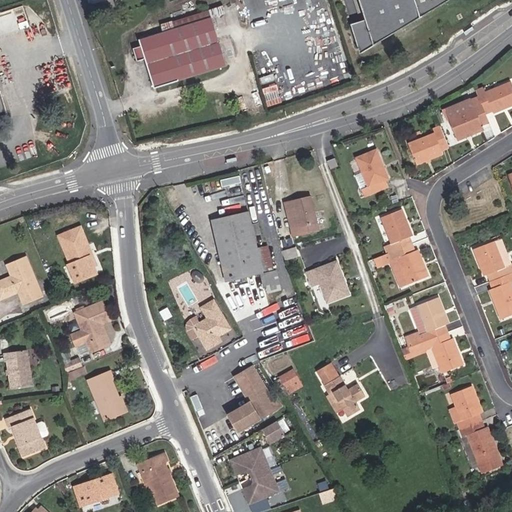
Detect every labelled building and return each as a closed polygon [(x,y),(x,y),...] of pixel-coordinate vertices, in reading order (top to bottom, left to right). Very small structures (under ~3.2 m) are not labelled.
[(105,10),(116,7),(113,0),(105,0),(102,1),(105,10)] [(450,0),(359,0),(366,19),(374,45),(450,0)] [(223,5),(161,25),(163,33),(212,18),(225,14),(223,5)] [(227,66),(212,18),(163,33),(139,40),(141,46),(133,48),(137,61),(145,58),(154,88),(227,66)] [(360,53),(374,45),(366,19),(351,24),(360,53)] [(486,92),(484,87),(478,90),(479,95),(486,113),(493,110),(494,112),(511,105),(511,82),(511,81),(486,92)] [(484,127),(483,125),(490,122),(486,113),(479,95),(445,109),(457,138),(484,127)] [(441,149),(449,146),(441,127),(434,130),(435,133),(409,144),(417,164),(443,153),(441,149)] [(369,187),(363,189),(366,196),(388,188),(385,181),(389,180),(376,149),(357,157),(369,187)] [(336,158),(327,162),(330,170),(339,166),(336,158)] [(311,197),(285,203),(291,229),(299,227),(300,233),(310,230),(308,225),(317,223),(311,197)] [(392,243),(385,246),(387,253),(413,243),(410,237),(413,236),(402,209),(381,217),(392,243)] [(262,273),(273,271),(272,266),(268,247),(258,249),(255,239),(254,235),(252,224),(249,213),(213,221),(226,281),(262,273)] [(94,268),(89,255),(92,254),(81,228),(60,237),(71,265),(69,266),(76,283),(97,275),(94,268)] [(484,275),(488,274),(490,281),(511,272),(511,268),(500,239),(474,249),(484,275)] [(413,243),(387,253),(373,259),(376,267),(391,261),(398,258),(408,284),(429,275),(418,249),(415,251),(413,243)] [(11,274),(0,278),(0,286),(5,298),(18,292),(23,304),(42,295),(26,256),(6,264),(11,274)] [(391,261),(401,287),(408,284),(398,258),(391,261)] [(341,272),(338,262),(307,272),(312,286),(320,283),(327,303),(349,295),(345,283),(343,283),(339,273),(341,272)] [(262,273),(264,283),(276,281),(273,271),(262,273)] [(511,281),(511,272),(490,281),(493,288),(490,289),(502,318),(511,314),(511,286),(511,283),(511,281)] [(419,332),(406,337),(410,347),(447,333),(444,325),(448,324),(438,297),(416,306),(410,308),(419,332)] [(110,342),(102,323),(111,319),(103,301),(75,312),(82,329),(72,333),(76,343),(86,339),(91,350),(110,342)] [(217,336),(230,329),(214,302),(202,308),(208,319),(201,323),(197,316),(191,320),(190,320),(189,321),(188,322),(188,323),(187,323),(187,324),(187,325),(187,326),(186,326),(186,327),(186,328),(187,329),(187,330),(187,331),(188,331),(193,340),(200,336),(207,349),(220,341),(217,336)] [(447,333),(410,347),(403,349),(407,359),(427,352),(433,349),(437,358),(438,359),(443,372),(463,364),(453,338),(450,339),(447,333)] [(76,343),(81,354),(91,350),(86,339),(76,343)] [(431,361),(437,359),(438,359),(437,358),(433,349),(427,352),(431,361)] [(24,352),(5,355),(9,390),(29,387),(24,352)] [(76,369),(80,367),(77,360),(63,365),(66,373),(67,373),(76,369)] [(348,390),(340,377),(332,363),(317,372),(325,386),(331,394),(334,392),(339,401),(343,398),(347,406),(343,408),(348,416),(359,409),(355,402),(364,396),(358,385),(348,390)] [(78,375),(86,372),(84,366),(80,367),(76,369),(78,375)] [(235,377),(251,403),(229,416),(239,432),(278,408),(252,366),(235,377)] [(69,379),(78,375),(76,369),(67,373),(69,379)] [(88,379),(104,420),(122,413),(116,398),(119,397),(112,379),(114,378),(111,371),(88,379)] [(288,389),(301,382),(294,371),(281,378),(288,389)] [(291,394),(303,386),(301,382),(288,389),(291,394)] [(457,422),(460,429),(482,421),(479,414),(482,412),(472,386),(452,394),(456,406),(462,420),(457,422)] [(328,396),(337,412),(343,408),(347,406),(343,398),(339,401),(334,392),(331,394),(328,396)] [(127,411),(121,396),(119,397),(116,398),(122,413),(127,411)] [(449,408),(455,423),(457,422),(462,420),(456,406),(449,408)] [(39,419),(34,421),(28,409),(6,419),(10,429),(14,427),(25,453),(44,445),(39,435),(45,432),(46,429),(42,420),(39,419)] [(286,417),(278,420),(284,433),(291,430),(286,417)] [(281,433),(274,421),(262,428),(269,440),(281,433)] [(488,426),(485,427),(482,421),(460,429),(463,437),(468,435),(478,461),(482,472),(503,465),(488,426)] [(468,435),(463,437),(460,429),(458,430),(471,464),(478,461),(468,435)] [(231,460),(237,476),(247,472),(251,474),(254,482),(252,486),(243,490),(249,506),(279,493),(270,471),(261,448),(231,460)] [(142,471),(144,470),(152,487),(159,504),(178,495),(164,461),(167,460),(164,451),(137,463),(141,471),(142,471)] [(142,471),(149,488),(152,487),(144,470),(142,471)] [(93,482),(92,480),(82,484),(83,487),(74,490),(79,505),(119,492),(112,473),(98,478),(98,479),(93,482)] [(277,481),(282,491),(289,487),(285,478),(277,481)] [(323,501),(335,497),(332,488),(320,492),(323,501)] [(495,501),(492,493),(478,499),(480,506),(495,501)] [(474,495),(463,499),(468,511),(480,506),(478,499),(477,496),(474,495)]
